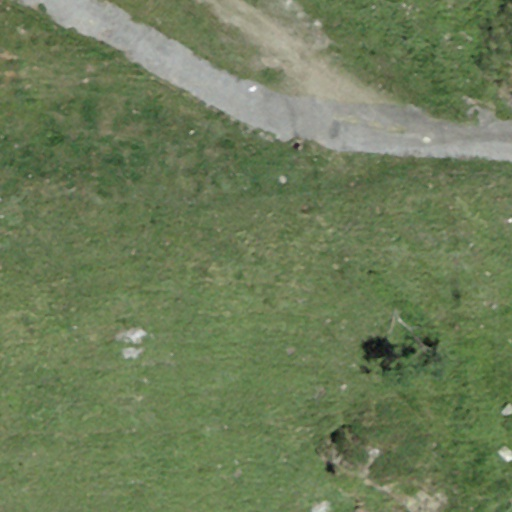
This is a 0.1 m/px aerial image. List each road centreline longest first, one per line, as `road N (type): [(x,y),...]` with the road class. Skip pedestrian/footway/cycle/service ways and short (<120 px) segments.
road 1 (track): [(58,0),(223,95),(286,117),(511,151)]
road 2 (track): [(244,0),(357,133)]
